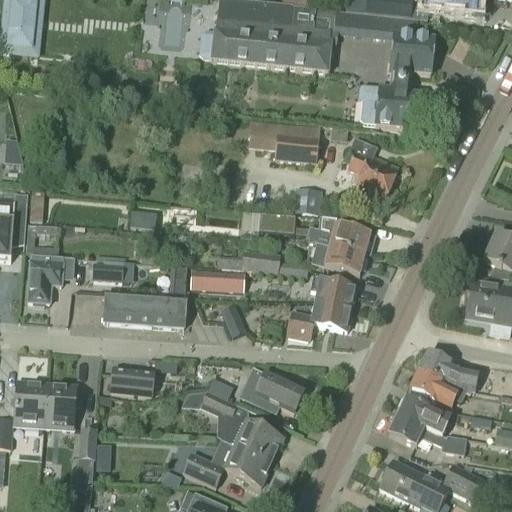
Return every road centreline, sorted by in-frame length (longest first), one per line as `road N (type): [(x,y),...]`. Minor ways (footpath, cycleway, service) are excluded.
road 1 (residential): [(377,368),(0,339)]
road 2 (residential): [(394,333),(511,88)]
road 3 (residential): [(310,511),(377,368)]
road 4 (residential): [(511,362),(394,333)]
